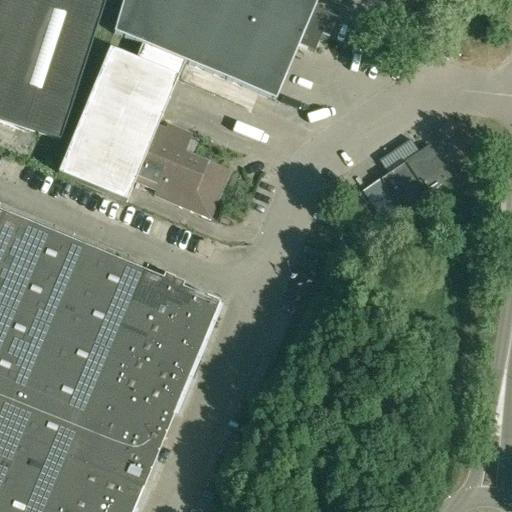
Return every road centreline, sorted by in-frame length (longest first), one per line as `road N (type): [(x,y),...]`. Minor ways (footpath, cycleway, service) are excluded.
road 1 (unclassified): [(273,255),(313,167),(364,124),(416,97),(511,98)]
road 2 (unknown): [(256,290),(0,184)]
road 3 (unknown): [(167,511),(256,290)]
road 4 (tertiary): [(486,495),(511,327)]
